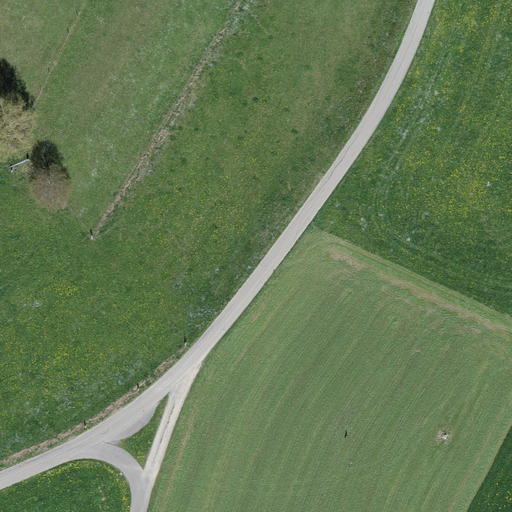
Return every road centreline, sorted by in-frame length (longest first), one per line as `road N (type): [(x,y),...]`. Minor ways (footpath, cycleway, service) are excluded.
road 1 (unclassified): [(0,480),(124,420),(189,363),(362,136),(426,0)]
road 2 (track): [(144,492),(189,363)]
